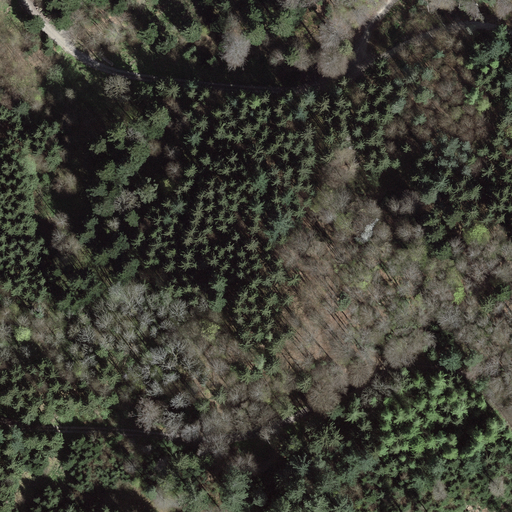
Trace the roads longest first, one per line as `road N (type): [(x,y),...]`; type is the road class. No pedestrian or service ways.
road 1 (track): [(0,418),(31,428),(200,440),(250,434),(410,368),(473,376),(511,418)]
road 2 (track): [(511,34),(494,25),(449,27),(335,83),(289,90),(97,63),(54,36),(26,0)]
